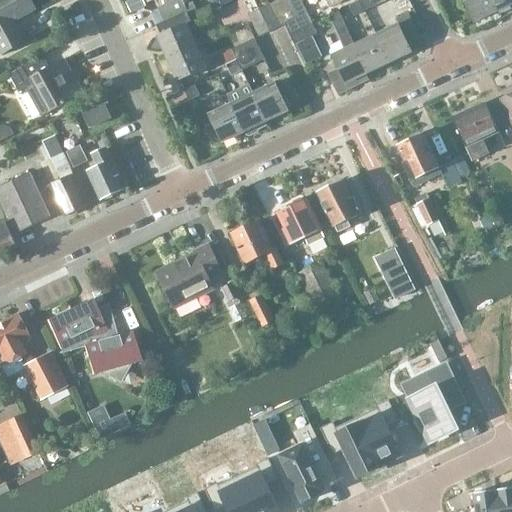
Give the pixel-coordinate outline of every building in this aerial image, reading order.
[(14,22),(37,10),(32,0),(0,0),(0,45),(4,54),(25,42),(14,22)] [(158,8),(164,22),(186,12),(181,1),(180,0),(154,0),(154,1),(155,0),(161,0),(164,5),(158,8)] [(225,5),(222,0),(209,0),(214,10),(225,5)] [(290,0),(278,0),(260,9),(271,32),(286,25),(299,18),(290,0)] [(364,0),(362,1),(366,10),(387,0),(364,0)] [(463,0),(475,23),(497,13),(490,0),(463,0)] [(511,0),(490,0),(497,13),(511,5),(511,0)] [(366,10),(362,1),(349,7),(354,16),(366,10)] [(271,32),(260,9),(249,14),(260,37),(271,32)] [(186,12),(156,26),(160,36),(158,37),(167,60),(209,42),(205,33),(192,38),(186,25),(191,22),(186,12)] [(339,13),(329,17),(344,51),(333,56),(340,70),(330,74),(340,94),(363,82),(361,77),(369,73),(355,45),(354,46),(339,13)] [(308,14),(299,18),(286,25),(291,35),(313,24),(308,14)] [(399,25),(378,35),(391,62),(413,52),(406,37),(417,32),(409,15),(397,21),(399,25)] [(313,24),(291,35),(296,45),(318,34),(313,24)] [(391,62),(378,35),(355,45),(369,73),(391,62)] [(225,66),(227,65),(238,60),(261,50),(256,39),(232,51),(231,50),(220,55),(225,66)] [(310,39),(298,45),(306,63),(319,57),(310,39)] [(196,48),(167,60),(177,82),(205,70),(196,48)] [(266,60),(261,50),(238,60),(243,71),(266,60)] [(49,69),(42,57),(8,75),(20,96),(27,92),(41,118),(83,95),(64,61),(49,69)] [(243,71),(238,60),(227,65),(232,76),(243,71)] [(254,94),(268,122),(290,112),(276,84),(254,94)] [(189,101),(199,96),(194,86),(184,91),(189,101)] [(254,94),(232,105),(246,133),(247,132),(248,135),(251,136),(259,132),(260,130),(258,127),(268,122),(254,94)] [(511,94),(502,100),(511,120),(511,94)] [(472,162),(489,154),(482,141),(498,133),(485,104),(453,119),(472,162)] [(90,128),(111,119),(105,105),(84,115),(90,128)] [(224,143),(246,133),(232,105),(210,116),(224,143)] [(430,180),(442,175),(439,169),(442,168),(425,133),(398,147),(406,163),(404,164),(413,181),(427,174),(430,180)] [(76,167),(88,162),(81,147),(69,153),(76,167)] [(102,199),(125,189),(112,161),(113,160),(108,149),(94,155),(99,167),(89,171),(102,199)] [(51,186),(66,217),(89,206),(64,154),(53,159),(63,180),(51,186)] [(451,176),(465,168),(457,154),(443,163),(451,176)] [(0,196),(18,233),(36,225),(51,217),(30,173),(0,187),(0,196)] [(322,201),(314,204),(325,224),(332,221),(335,228),(338,226),(341,232),(353,226),(350,220),(364,214),(355,197),(354,198),(345,180),(318,193),(322,201)] [(238,205),(237,187),(215,189),(216,206),(238,205)] [(322,225),(325,224),(314,204),(312,205),(308,197),(277,213),(293,245),(307,238),(310,245),(326,237),(323,230),(324,230),(322,225)] [(427,227),(439,221),(429,199),(417,205),(427,227)] [(274,268),(285,263),(278,248),(275,250),(261,220),(233,234),(247,263),(267,253),(274,268)] [(0,257),(18,249),(6,223),(0,225),(0,257)] [(157,275),(172,305),(175,310),(214,290),(209,281),(223,274),(208,246),(194,253),(195,256),(157,275)] [(326,329),(348,318),(321,263),(299,274),(326,329)] [(243,296),(236,282),(221,289),(227,303),(243,296)] [(265,327),(277,321),(264,296),(252,301),(265,327)] [(141,362),(133,332),(118,337),(109,304),(108,304),(97,310),(92,299),(47,320),(62,352),(62,353),(85,347),(92,375),(104,372),(120,381),(129,365),(141,362)] [(25,370),(35,390),(40,401),(68,387),(51,353),(32,362),(29,355),(26,354),(20,342),(27,338),(16,315),(0,322),(0,368),(6,381),(7,380),(7,379),(25,370)] [(438,341),(430,345),(439,363),(447,359),(438,341)] [(429,391),(409,401),(429,442),(457,429),(448,410),(464,402),(446,365),(422,377),(429,391)] [(128,402),(108,408),(105,396),(87,401),(95,427),(132,416),(128,402)] [(376,409),(356,419),(379,467),(380,466),(400,456),(388,429),(399,423),(388,401),(375,407),(376,409)] [(3,423),(20,462),(38,453),(21,415),(3,423)] [(333,423),(320,429),(333,456),(344,450),(358,477),(379,467),(356,419),(335,429),(333,423)] [(265,423),(254,428),(267,456),(278,451),(265,423)] [(301,447),(281,456),(304,503),(320,495),(319,493),(324,491),(322,486),(336,479),(310,426),(295,434),(301,447)] [(257,468),(237,477),(254,511),(279,511),(268,488),(279,482),(268,459),(256,466),(257,468)] [(217,484),(204,490),(215,511),(216,511),(227,507),(229,511),(254,511),(237,477),(218,486),(217,484)] [(498,511),(511,511),(511,488),(496,491),(498,511)] [(474,494),(476,511),(498,511),(496,491),(474,494)] [(186,501),(165,511),(206,511),(197,493),(185,499),(186,501)]
